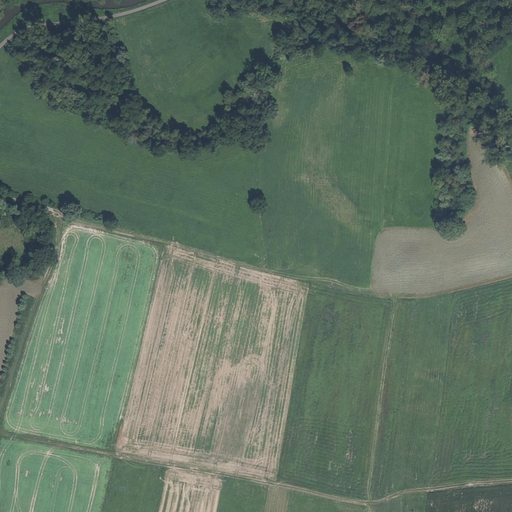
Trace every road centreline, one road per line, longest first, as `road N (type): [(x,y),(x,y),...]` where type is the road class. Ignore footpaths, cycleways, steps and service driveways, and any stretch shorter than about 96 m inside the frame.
road 1 (track): [(43,215),(395,304),(372,500),(511,483)]
road 2 (track): [(0,433),(372,500),(370,511)]
road 3 (track): [(48,241),(0,421)]
road 4 (track): [(511,274),(395,304)]
